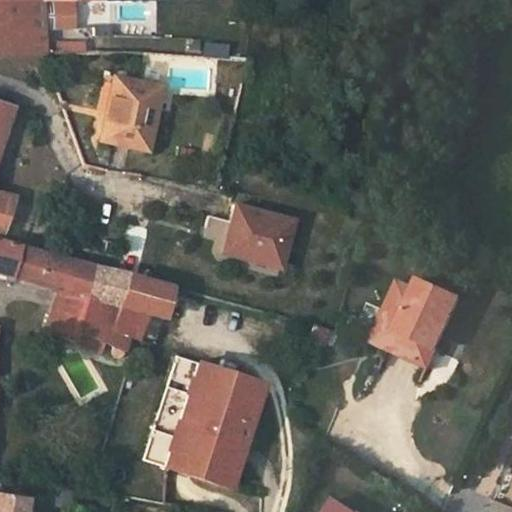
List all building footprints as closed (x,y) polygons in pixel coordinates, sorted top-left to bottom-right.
[(0,0),(0,30),(4,31),(5,51),(44,51),(46,51),(44,12),(67,11),(67,0),(0,0)] [(85,39),(56,39),(56,51),(85,51),(85,39)] [(105,118),(101,137),(145,145),(159,87),(118,78),(108,119),(105,118)] [(0,138),(12,102),(0,98),(0,138)] [(0,233),(36,242),(38,235),(46,207),(0,192),(0,233)] [(224,243),(222,251),(260,261),(261,256),(280,261),(291,218),(234,204),(229,225),(224,243)] [(217,222),(212,239),(224,243),(229,225),(217,222)] [(75,245),(96,251),(99,238),(98,238),(99,234),(79,229),(78,235),(75,245)] [(63,242),(66,232),(58,230),(55,240),(63,242)] [(126,230),(119,256),(119,258),(138,263),(145,235),(126,230)] [(78,235),(66,232),(63,242),(75,245),(78,235)] [(117,241),(100,237),(99,238),(96,251),(113,255),(117,241)] [(0,271),(56,287),(118,303),(147,311),(162,315),(169,284),(116,269),(0,239),(0,271)] [(401,281),(374,340),(410,357),(419,338),(439,347),(463,297),(422,278),(417,288),(401,281)] [(111,328),(118,303),(56,287),(50,307),(111,328)] [(147,311),(118,303),(111,328),(128,334),(137,337),(147,311)] [(111,328),(50,307),(45,327),(73,339),(77,330),(105,342),(113,345),(110,352),(114,355),(118,355),(119,354),(128,334),(111,328)] [(310,325),(306,340),(324,344),(327,329),(310,325)] [(73,339),(101,351),(102,348),(105,342),(77,330),(73,339)] [(419,338),(410,357),(431,366),(439,347),(419,338)] [(102,348),(110,352),(113,345),(105,342),(102,348)] [(261,382),(197,361),(191,380),(198,382),(194,393),(188,391),(184,404),(190,406),(186,418),(180,416),(163,466),(227,486),(261,382)] [(198,382),(191,380),(188,391),(194,393),(198,382)] [(190,406),(184,404),(180,416),(186,418),(190,406)] [(0,511),(21,511),(24,496),(0,492),(0,511)] [(354,511),(334,499),(325,511),(354,511)]
